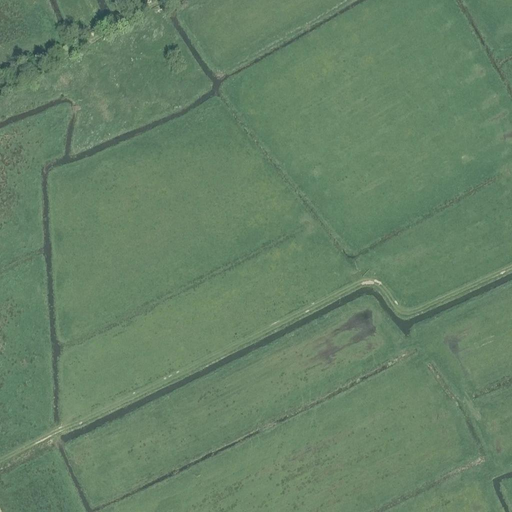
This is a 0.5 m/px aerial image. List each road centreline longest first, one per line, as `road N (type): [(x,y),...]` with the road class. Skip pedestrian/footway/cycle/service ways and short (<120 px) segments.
road 1 (track): [(0,459),(359,282),(376,283),(398,309),(411,311),(511,265)]
road 2 (track): [(158,0),(0,85)]
